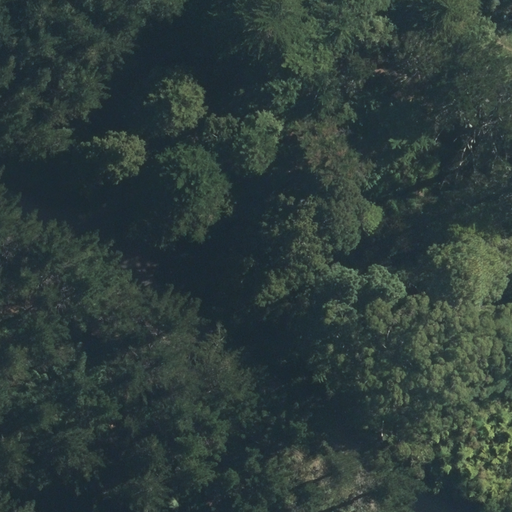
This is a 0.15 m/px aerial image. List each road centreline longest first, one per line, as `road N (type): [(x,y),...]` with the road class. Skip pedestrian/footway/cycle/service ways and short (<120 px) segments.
road 1 (track): [(0,204),(63,240),(439,511)]
road 2 (track): [(63,240),(322,0)]
